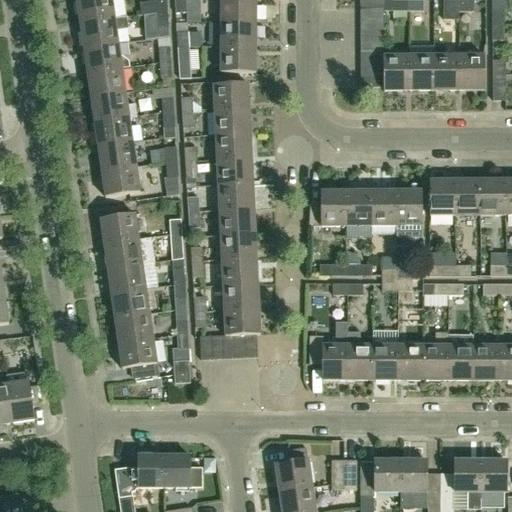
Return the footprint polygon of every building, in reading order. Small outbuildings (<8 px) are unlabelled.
[(80,25),(115,20),(112,0),(77,0),(80,25)] [(156,0),(157,14),(168,13),(167,0),(156,0)] [(186,0),(175,0),(176,16),(187,15),(186,0)] [(256,0),(221,0),(222,23),(257,23),(256,0)] [(360,0),(360,22),(383,22),(383,13),(409,13),(409,1),(394,1),(394,0),(360,0)] [(409,1),(409,13),(424,13),(424,2),(409,1)] [(459,13),(459,2),(444,2),(443,22),(459,22),(459,13)] [(474,2),(459,2),(459,13),(474,13),(474,2)] [(492,12),(492,27),(504,27),(504,11),(492,12)] [(168,13),(157,14),(158,30),(169,29),(168,13)] [(80,25),(84,49),(119,44),(117,32),(129,30),(128,18),(115,20),(80,25)] [(383,22),(360,22),(360,33),(384,34),(383,22)] [(222,23),(222,49),(256,49),(257,23),(222,23)] [(504,44),(504,27),(492,27),(492,44),(504,44)] [(384,34),(360,33),(360,45),(384,45),(384,34)] [(178,49),(190,48),(189,34),(178,34),(178,49)] [(119,44),(84,49),(87,75),(122,69),(130,68),(129,63),(120,56),(119,44)] [(384,45),(360,45),(361,56),(384,56),(384,45)] [(160,64),(171,63),(170,48),(159,49),(160,64)] [(192,79),(190,48),(178,49),(180,79),(192,79)] [(256,49),(222,49),(221,73),(256,74),(256,49)] [(384,56),(361,56),(361,67),(384,67),(384,57),(384,56)] [(383,89),(383,93),(410,93),(409,57),(384,57),(384,67),(383,79),(383,89)] [(409,57),(410,93),(435,92),(435,57),(409,57)] [(435,57),(435,92),(460,92),(459,57),(435,57)] [(459,57),(460,92),(485,92),(485,57),(459,57)] [(493,75),(506,75),(506,61),(493,62),(493,75)] [(171,63),(160,64),(161,80),(172,79),(171,63)] [(384,67),(361,67),(361,79),(383,79),(384,67)] [(87,75),(91,99),(126,94),(122,69),(87,75)] [(506,75),(493,75),(493,102),(506,102),(506,75)] [(361,79),(361,89),(383,89),(383,79),(361,79)] [(215,113),(250,111),(249,85),(214,87),(215,113)] [(91,99),(94,124),(129,119),(137,118),(135,106),(128,107),(126,94),(91,99)] [(163,114),(175,113),(174,98),(162,99),(162,100),(163,114)] [(182,99),(182,114),(194,114),(202,114),(201,109),(193,104),(193,98),(182,99)] [(217,137),(251,135),(250,111),(215,113),(217,137)] [(176,129),(175,113),(163,114),(165,139),(176,139),(176,129)] [(194,114),(182,114),(183,130),(195,129),(194,114)] [(98,148),(133,143),(129,119),(94,124),(98,148)] [(218,163),(252,161),(251,135),(217,137),(218,163)] [(98,148),(101,173),(136,168),(133,143),(98,148)] [(185,164),(197,163),(196,148),(184,149),(185,164)] [(166,161),(166,164),(178,163),(177,149),(165,149),(157,151),(160,163),(166,161)] [(219,187),(254,185),(252,161),(218,163),(219,187)] [(178,163),(166,164),(167,180),(179,179),(178,163)] [(197,163),(185,164),(186,180),(198,179),(197,163)] [(136,168),(101,173),(105,199),(140,194),(136,168)] [(455,217),(455,182),(430,182),(430,217),(455,217)] [(481,217),(480,182),(455,182),(455,217),(481,217)] [(506,217),(506,182),(480,182),(481,217),(506,217)] [(220,212),(255,211),(254,185),(219,187),(220,212)] [(321,193),(321,228),(346,228),(346,193),(321,193)] [(346,193),(346,228),(371,228),(371,193),(346,193)] [(371,193),(371,228),(397,228),(397,193),(371,193)] [(423,241),(423,228),(422,193),(397,193),(397,228),(397,241),(423,241)] [(189,214),(200,213),(199,199),(188,199),(189,214)] [(221,237),(256,235),(255,211),(220,212),(221,237)] [(200,213),(189,214),(190,230),(201,229),(200,213)] [(104,246),(139,241),(135,216),(101,221),(104,246)] [(171,236),(182,235),(181,221),(170,221),(171,236)] [(182,235),(171,236),(172,252),(183,252),(182,235)] [(223,262),(257,260),(256,235),(221,237),(223,262)] [(139,241),(104,246),(108,271),(143,265),(155,263),(151,239),(139,241)] [(192,263),(203,263),(202,248),(191,249),(192,263)] [(224,287),(259,285),(257,260),(223,262),(224,287)] [(203,263),(192,263),(193,280),(204,279),(203,263)] [(111,295),(146,290),(143,265),(108,271),(111,295)] [(320,278),(346,278),(346,267),(320,266),(320,278)] [(346,267),(346,278),(362,278),(362,267),(346,267)] [(456,278),(456,267),(428,267),(428,278),(456,278)] [(456,267),(456,278),(471,279),(471,267),(456,267)] [(506,278),(506,267),(491,267),(491,278),(506,278)] [(174,286),(186,285),(185,271),(174,271),(174,286)] [(397,283),(397,271),(382,271),(382,283),(397,283)] [(422,271),(412,271),(397,271),(397,283),(412,283),(422,283),(422,271)] [(397,283),(382,283),(382,293),(397,293),(397,283)] [(397,293),(399,293),(412,293),(412,283),(397,283),(397,293)] [(186,285),(174,286),(175,302),(187,301),(186,285)] [(225,312),(260,310),(259,285),(224,287),(225,312)] [(347,297),(347,286),(333,286),(333,297),(347,297)] [(347,286),(347,297),(363,297),(363,286),(347,286)] [(448,297),(448,286),(433,286),(433,297),(448,297)] [(448,286),(448,297),(463,298),(463,286),(448,286)] [(498,298),(498,286),(483,286),(483,297),(498,298)] [(511,286),(498,286),(498,298),(511,297),(511,286)] [(115,320),(150,315),(146,290),(111,295),(115,320)] [(195,313),(207,313),(206,298),(194,299),(195,313)] [(0,326),(8,325),(6,305),(0,306),(0,326)] [(257,337),(261,336),(260,310),(225,312),(226,338),(234,337),(245,337),(257,337)] [(207,313),(195,313),(196,329),(208,329),(207,313)] [(119,345),(153,340),(150,315),(115,320),(119,345)] [(178,337),(189,336),(188,320),(177,321),(178,337)] [(335,324),(336,348),(323,348),(323,338),(309,338),(309,366),(322,366),(322,382),(348,382),(348,348),(348,334),(348,324),(335,324)] [(348,334),(348,348),(348,382),(373,382),(373,348),(361,348),(361,334),(348,334)] [(435,348),(423,348),(423,382),(448,382),(448,348),(448,338),(448,335),(435,335),(435,348)] [(189,336),(178,337),(178,351),(190,350),(189,336)] [(223,338),(224,361),(235,360),(234,337),(226,338),(223,338)] [(234,337),(235,360),(247,360),(245,337),(234,337)] [(247,360),(258,359),(257,337),(245,337),(247,360)] [(213,362),(212,338),(200,339),(201,362),(213,362)] [(212,338),(213,362),(224,361),(223,338),(212,338)] [(448,338),(448,348),(448,382),(473,382),(474,348),(474,338),(448,338)] [(2,342),(4,357),(14,356),(12,340),(2,342)] [(153,340),(119,345),(122,370),(157,365),(153,340)] [(398,348),(373,348),(373,382),(398,382),(398,348)] [(423,348),(398,348),(398,382),(423,382),(423,348)] [(498,348),(474,348),(473,382),(498,383),(498,348)] [(511,348),(498,348),(498,383),(511,382),(511,348)] [(190,363),(174,364),(175,386),(191,385),(190,363)] [(9,386),(14,424),(36,421),(33,403),(40,402),(38,388),(31,389),(29,373),(8,376),(9,386)] [(0,425),(14,424),(9,386),(0,387),(0,425)] [(290,465),(275,467),(280,495),(312,490),(305,450),(288,453),(290,465)] [(138,490),(165,490),(165,458),(138,458),(138,470),(129,470),(129,484),(130,494),(134,493),(138,490)] [(190,470),(190,458),(165,458),(165,490),(202,490),(202,470),(190,470)] [(331,492),(344,492),(344,462),(331,463),(331,492)] [(344,462),(344,492),(357,492),(357,462),(344,462)] [(374,494),(375,494),(400,494),(401,462),(374,462),(375,464),(374,494)] [(426,499),(427,476),(427,462),(401,462),(400,494),(400,509),(428,509),(427,511),(440,511),(440,499),(426,499)] [(468,494),(468,510),(480,510),(480,508),(480,463),(455,463),(454,476),(454,494),(468,494)] [(505,509),(505,495),(507,495),(507,463),(480,463),(481,509),(505,509)] [(315,511),(312,490),(280,495),(282,511),(315,511)] [(120,511),(135,511),(133,498),(119,500),(120,511)] [(360,509),(360,510),(360,511),(373,511),(373,499),(361,499),(360,499),(360,509)] [(440,499),(440,511),(453,511),(453,510),(453,499),(440,499)]
